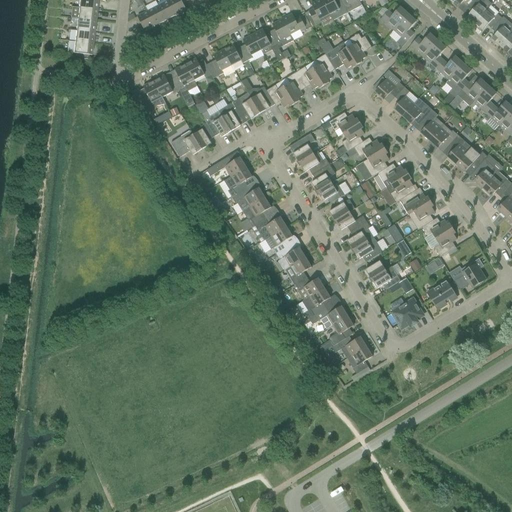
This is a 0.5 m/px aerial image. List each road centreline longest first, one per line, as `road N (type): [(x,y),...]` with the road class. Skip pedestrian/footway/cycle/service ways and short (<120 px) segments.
road 1 (residential): [(268,148),(388,349),(405,350),(511,283)]
road 2 (residential): [(268,148),(346,101),(367,104),(456,196),(511,282)]
road 3 (unclassified): [(511,360),(294,495)]
road 4 (residential): [(121,76),(137,75),(279,0)]
road 5 (tertiary): [(511,83),(421,0)]
